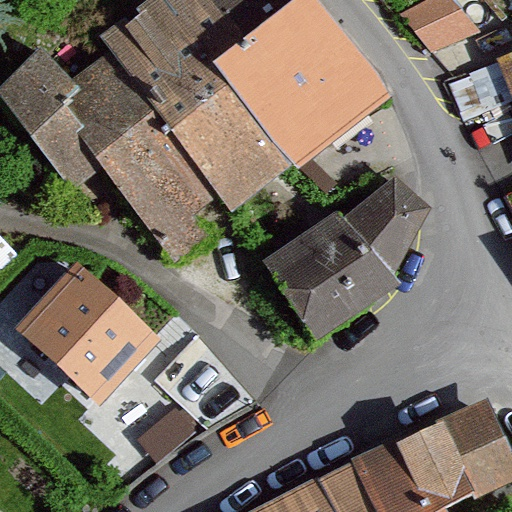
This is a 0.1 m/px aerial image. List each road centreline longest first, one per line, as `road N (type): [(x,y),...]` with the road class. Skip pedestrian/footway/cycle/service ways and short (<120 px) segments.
road 1 (unclassified): [(484,339),(466,210),(431,115),(413,75),(351,0)]
road 2 (residential): [(484,339),(313,415),(177,503)]
